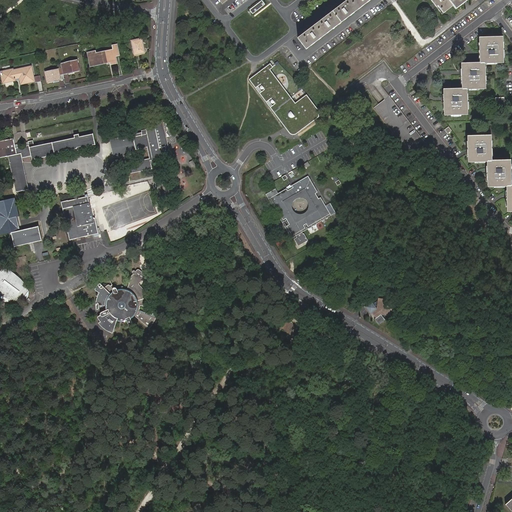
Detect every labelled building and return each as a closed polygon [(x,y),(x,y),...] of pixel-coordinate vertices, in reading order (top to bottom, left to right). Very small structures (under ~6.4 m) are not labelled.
[(250,10),(253,13),(265,4),(262,0),(250,10)] [(348,0),(297,39),(305,49),(369,0),(348,0)] [(452,6),(447,0),(431,0),(442,14),(452,6)] [(447,0),(452,6),(455,10),(467,0),(447,0)] [(253,14),(265,4),(253,13),(253,14)] [(131,40),(134,51),(144,48),(141,38),(131,40)] [(479,44),(480,59),(480,64),(483,64),(486,64),(496,63),(502,63),(502,58),(502,43),(501,38),(495,38),(485,39),(479,39),(479,44)] [(114,50),(105,52),(107,63),(111,62),(111,64),(117,62),(115,56),(119,55),(117,44),(113,45),(114,50)] [(107,63),(105,52),(96,54),(95,52),(90,53),(93,66),(107,63)] [(62,68),(63,75),(67,74),(67,73),(74,71),(74,72),(80,71),(77,59),(65,62),(65,63),(66,67),(62,68)] [(270,64),(250,77),(289,137),(321,116),(306,94),(293,103),(270,69),(272,67),(270,64)] [(483,64),(480,64),(477,64),(467,65),(461,65),(461,69),(461,85),(462,90),(465,89),(468,89),(478,89),(484,89),(484,84),(483,69),(483,64)] [(32,66),(16,69),(18,79),(19,79),(21,85),(35,82),(34,76),(32,66)] [(60,75),(63,75),(62,68),(45,71),(48,81),(53,80),(53,82),(61,80),(60,75)] [(18,79),(16,69),(14,70),(13,69),(0,71),(1,77),(4,77),(5,83),(16,81),(15,79),(18,79)] [(383,101),(373,109),(411,158),(427,145),(426,144),(389,96),(378,82),(375,84),(372,86),(383,101)] [(465,89),(462,90),(459,90),(449,90),(442,90),(443,96),(443,111),(443,116),(450,115),(460,115),(466,115),(466,110),(466,95),(465,89)] [(494,98),(495,109),(504,109),(503,97),(494,98)] [(136,148),(149,145),(152,156),(130,161),(132,173),(155,167),(153,159),(174,154),(171,143),(165,116),(146,121),(148,130),(149,132),(142,134),(141,132),(123,136),(123,137),(113,140),(117,156),(137,152),(136,148)] [(280,136),(276,129),(269,133),(273,140),(280,136)] [(281,134),(285,140),(290,137),(285,130),(281,134)] [(32,146),(31,146),(18,150),(17,148),(15,140),(0,144),(0,161),(11,159),(13,165),(26,162),(25,160),(34,158),(35,162),(58,156),(57,154),(79,149),(79,148),(84,146),(84,148),(98,144),(95,133),(82,137),(81,134),(76,135),(77,138),(33,149),(32,146)] [(467,142),(467,157),(468,163),(474,163),(484,162),(486,162),(490,162),(490,157),(489,141),(489,137),(483,137),(473,137),(467,137),(467,142)] [(493,162),(490,162),(486,162),(487,167),(487,182),(487,187),(493,187),(504,187),(506,187),(510,187),(510,181),(509,166),(509,161),(503,162),(493,162)] [(32,186),(26,162),(13,165),(19,189),(32,186)] [(287,225),(293,235),(294,235),(295,237),(296,238),(293,240),(298,247),(307,241),(303,234),(302,235),(301,233),(299,232),(306,227),(305,225),(307,223),(309,226),(330,213),(326,206),(321,198),(318,199),(315,194),(318,192),(308,176),(292,185),(293,188),(288,191),(287,188),(279,193),(271,198),(284,219),(287,218),(290,224),(287,225)] [(33,191),(32,186),(19,189),(20,194),(33,191)] [(282,220),(285,226),(292,238),(295,237),(294,235),(293,235),(287,225),(290,224),(287,218),(284,219),(271,198),(279,193),(276,188),(267,194),(282,220)] [(65,202),(70,221),(71,220),(72,225),(71,225),(75,239),(75,240),(103,233),(103,232),(99,217),(98,217),(94,202),(89,204),(87,197),(65,202)] [(16,198),(0,201),(0,235),(13,233),(23,230),(16,198)] [(306,227),(299,232),(301,233),(336,212),(331,203),(326,206),(330,213),(309,226),(307,223),(305,225),(306,227)] [(16,247),(43,241),(39,226),(23,230),(13,233),(16,247)] [(18,253),(21,265),(29,262),(25,251),(18,253)] [(3,269),(0,271),(0,295),(9,301),(19,304),(27,301),(29,292),(25,283),(15,273),(3,269)] [(124,289),(121,289),(118,289),(117,288),(116,288),(114,288),(113,285),(111,286),(109,285),(105,287),(102,284),(100,284),(99,284),(98,285),(95,289),(96,291),(100,293),(98,297),(97,307),(97,309),(98,310),(99,310),(99,309),(100,308),(100,306),(106,306),(107,310),(102,313),(101,314),(101,315),(99,316),(98,317),(98,318),(98,319),(101,322),(99,323),(99,324),(107,331),(113,333),(114,333),(118,321),(122,322),(123,322),(126,322),(127,321),(129,325),(131,326),(132,326),(133,325),(134,323),(132,319),(135,316),(149,328),(151,328),(152,326),(155,322),(157,318),(157,315),(157,313),(157,312),(154,312),(151,311),(150,314),(140,310),(141,306),(150,306),(149,301),(148,298),(144,288),(140,285),(140,284),(142,281),(143,280),(144,280),(146,278),(145,276),(145,275),(143,273),(143,272),(139,269),(138,270),(137,271),(137,272),(135,271),(135,270),(134,271),(133,271),(133,273),(134,274),(133,274),(131,277),(131,278),(132,279),(131,279),(127,289),(124,289)] [(377,300),(376,306),(378,308),(376,310),(376,311),(376,312),(377,312),(377,313),(378,314),(379,314),(380,315),(381,313),(383,315),(390,316),(392,304),(393,304),(394,303),(395,302),(395,300),(394,299),(393,298),(392,298),(390,299),(389,300),(389,301),(377,300)] [(376,310),(372,313),(375,318),(380,315),(379,314),(378,314),(377,313),(377,312),(376,312),(376,311),(376,310)] [(380,314),(374,319),(378,324),(384,319),(380,314)]
